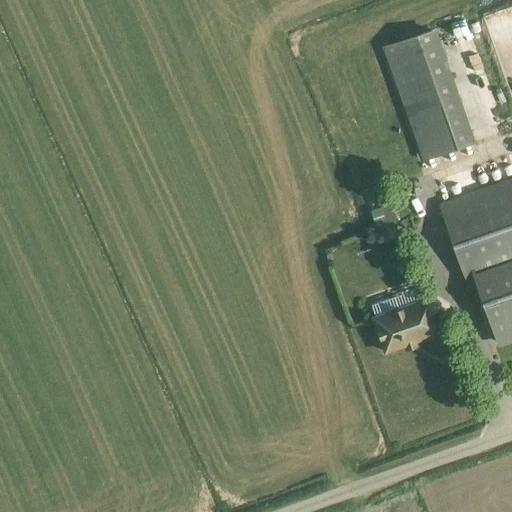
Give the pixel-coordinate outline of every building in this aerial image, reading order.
[(467,51),(480,48),(474,20),(460,23),(467,51)] [(472,143),(453,91),(406,107),(424,160),(472,143)] [(511,338),(511,180),(440,205),(468,285),(478,282),(498,343),(511,338)] [(410,195),(405,183),(399,185),(403,198),(410,195)] [(378,231),(398,224),(391,203),(370,211),(378,231)] [(395,297),(373,305),(377,318),(375,318),(386,352),(435,334),(424,301),(400,310),(395,297)]
